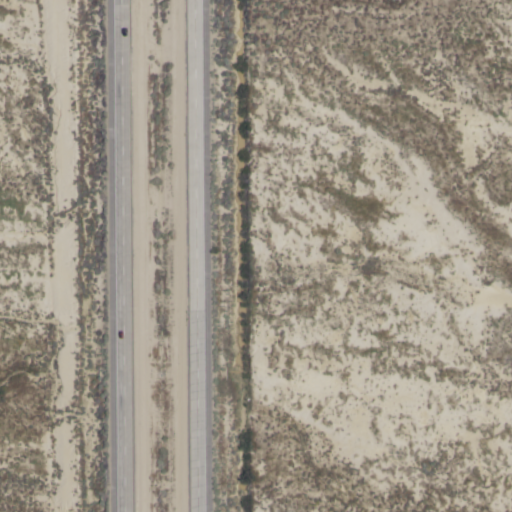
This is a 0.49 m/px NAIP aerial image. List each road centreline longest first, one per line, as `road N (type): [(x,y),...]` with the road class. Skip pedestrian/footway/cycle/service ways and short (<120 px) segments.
road 1 (motorway): [(195,511),(191,0)]
road 2 (motorway): [(120,0),(124,511)]
